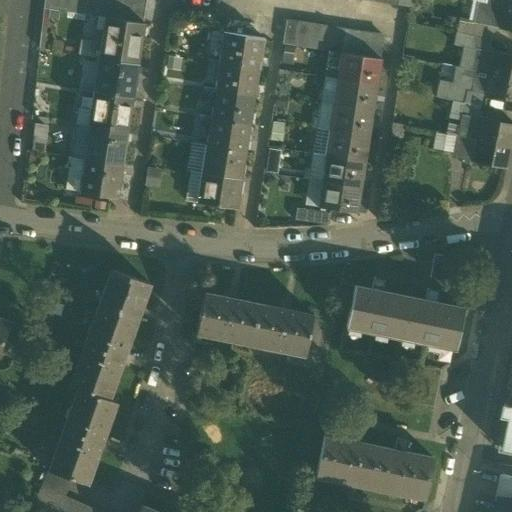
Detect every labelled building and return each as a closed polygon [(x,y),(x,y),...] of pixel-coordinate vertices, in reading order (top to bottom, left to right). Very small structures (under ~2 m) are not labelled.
[(97,0),(44,0),(43,8),(95,17),(97,0)] [(121,0),(97,0),(95,17),(105,18),(119,21),(121,0)] [(146,2),(136,0),(121,0),(119,21),(143,24),(146,2)] [(504,7),(487,3),(483,23),(482,25),(487,26),(499,28),(504,7)] [(511,8),(504,7),(499,28),(499,29),(511,31),(511,8)] [(119,21),(105,18),(98,59),(99,59),(138,65),(144,25),(143,24),(119,21)] [(483,23),(459,18),(457,32),(485,38),(487,26),(482,25),(483,23)] [(384,35),(289,20),(285,44),(342,53),(381,59),(384,35)] [(485,38),(457,32),(454,45),(477,50),(477,49),(482,50),(483,50),(485,38)] [(263,40),(224,34),(220,63),(259,69),(263,40)] [(482,50),(477,49),(477,50),(473,70),(490,73),(495,52),(483,50),(482,50)] [(511,55),(495,52),(490,73),(511,77),(511,55)] [(381,59),(342,53),(337,79),(377,85),(381,59)] [(138,65),(99,59),(93,92),(133,99),(138,65)] [(259,69),(220,63),(215,91),(255,97),(259,69)] [(486,95),(490,73),(473,70),(451,65),(448,78),(437,76),(433,95),(476,104),(478,94),(486,95)] [(511,77),(490,73),(486,95),(511,100),(511,77)] [(377,85),(337,79),(333,104),(373,110),(377,85)] [(255,97),(215,91),(211,118),(250,124),(255,97)] [(133,99),(93,92),(88,126),(128,132),(133,99)] [(476,105),(452,100),(449,113),(464,116),(464,115),(473,117),(476,105)] [(373,110),(333,104),(329,130),(369,136),(373,110)] [(473,117),(464,115),(464,116),(459,137),(465,138),(476,140),(481,118),(473,117)] [(250,124),(211,118),(207,146),(246,152),(250,124)] [(511,139),(511,124),(481,118),(476,140),(510,147),(511,139)] [(404,125),(392,123),(390,135),(402,137),(404,125)] [(128,132),(88,126),(83,159),(122,166),(128,132)] [(369,136),(329,130),(325,156),(365,162),(369,136)] [(476,140),(465,138),(461,159),(472,161),(476,140)] [(510,147),(476,140),(472,161),(506,169),(510,147)] [(246,152),(207,146),(203,174),(242,180),(246,152)] [(365,162),(325,156),(321,181),(360,188),(365,162)] [(122,166),(83,159),(78,194),(117,200),(122,166)] [(242,180),(203,174),(198,203),(237,209),(242,180)] [(360,188),(321,181),(317,207),(356,213),(360,188)] [(330,213),(296,208),(294,220),(328,225),(330,213)] [(149,283),(110,270),(98,304),(137,317),(149,283)] [(462,310),(355,288),(346,327),(454,349),(462,310)] [(258,304),(204,293),(196,333),(249,344),(258,304)] [(137,317),(98,304),(70,385),(77,388),(109,399),(137,317)] [(312,315),(258,304),(249,344),(304,355),(312,315)] [(0,345),(9,320),(0,316),(0,345)] [(511,387),(499,449),(511,451),(511,387)] [(109,399),(77,388),(48,470),(49,470),(71,478),(87,483),(116,402),(109,399)] [(432,459),(324,437),(316,476),(424,498),(432,459)] [(71,478),(49,470),(32,510),(36,511),(90,511),(91,511),(62,498),(71,478)] [(511,476),(501,475),(496,498),(511,501),(511,476)]
